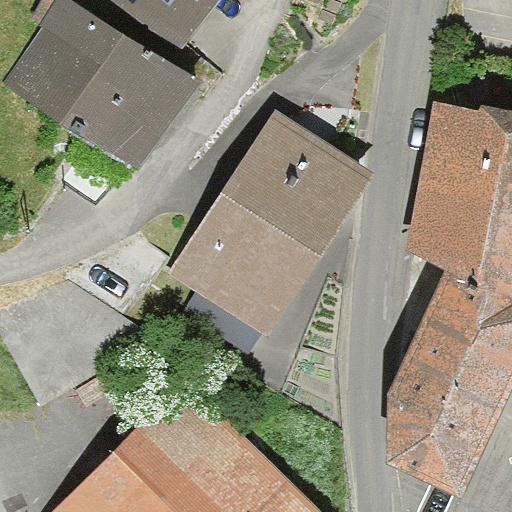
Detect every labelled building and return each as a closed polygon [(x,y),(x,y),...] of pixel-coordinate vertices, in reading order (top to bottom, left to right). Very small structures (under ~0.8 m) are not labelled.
[(194,75),(49,0),(34,0),(0,58),(0,100),(117,174),(194,75)] [(211,0),(95,0),(178,49),(211,0)] [(415,264),(511,294),(511,116),(420,98),(391,243),(415,264)] [(262,112),(164,267),(261,327),(358,173),(262,112)] [(456,485),(511,357),(511,294),(415,264),(369,377),(375,473),(456,485)] [(308,511),(179,391),(49,511),(308,511)]
